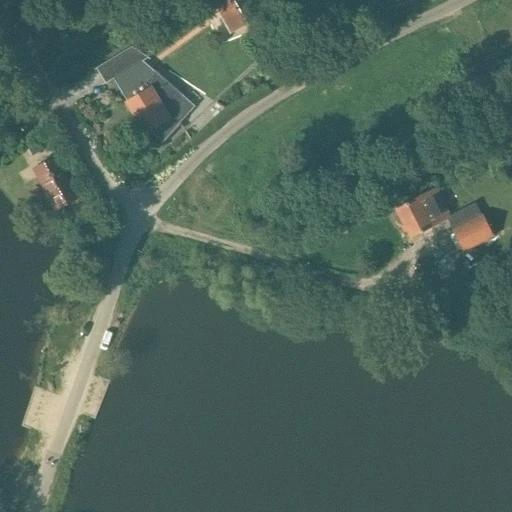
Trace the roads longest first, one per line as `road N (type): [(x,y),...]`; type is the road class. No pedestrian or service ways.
road 1 (unclassified): [(136,213),(236,123),(306,77),(460,0)]
road 2 (unclassified): [(34,511),(136,213)]
road 3 (unclassified): [(136,213),(87,153),(0,0)]
